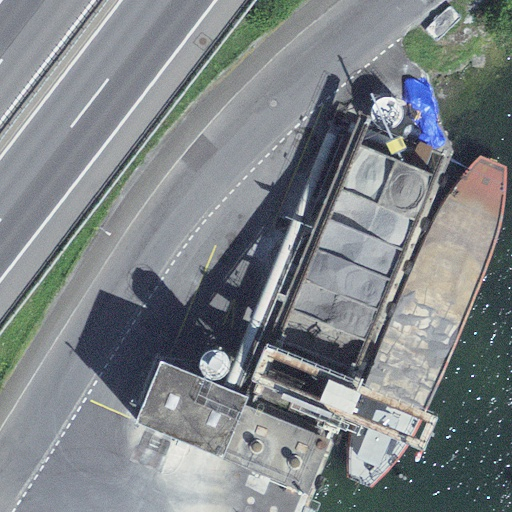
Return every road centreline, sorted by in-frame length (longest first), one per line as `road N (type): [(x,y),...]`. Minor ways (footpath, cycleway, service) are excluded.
road 1 (residential): [(0,462),(200,175),(270,101),(399,0)]
road 2 (trunk): [(0,219),(170,0)]
